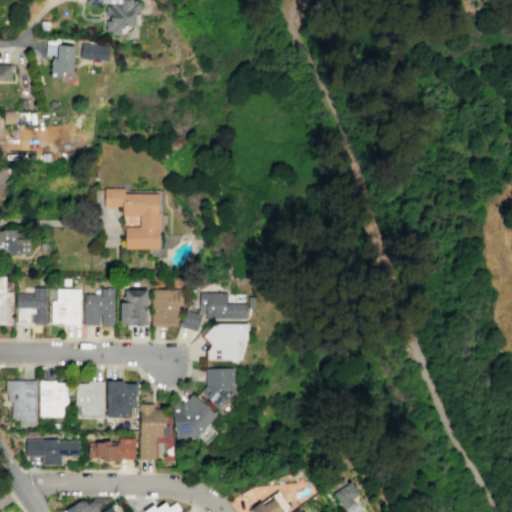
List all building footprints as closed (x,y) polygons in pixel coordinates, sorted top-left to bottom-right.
[(85,0),(85,4),(102,4),(102,3),(110,3),(110,5),(105,5),(104,30),(109,30),(109,34),(123,34),(123,32),(130,25),(134,25),(134,12),(138,12),(138,2),(135,2),(135,0),(85,0)] [(45,44),(44,53),(51,54),(49,76),(61,77),(61,70),(70,71),(71,54),(75,55),(76,46),(73,46),(73,45),(56,43),(56,45),(45,44)] [(80,43),(108,46),(106,61),(78,58),(80,43)] [(0,83),(11,84),(11,68),(0,67),(0,83)] [(3,112),(15,112),(14,122),(2,122),(3,112)] [(123,248),(157,248),(157,229),(159,229),(159,213),(157,213),(157,193),(123,193),(123,187),(102,187),(103,207),(120,207),(120,215),(138,215),(138,225),(123,225),(123,248)] [(0,252),(30,253),(31,239),(17,239),(17,230),(0,230),(0,252)] [(45,287),(44,324),(32,324),(32,313),(29,313),(29,322),(15,322),(15,309),(14,309),(15,293),(33,293),(33,287),(45,287)] [(55,288),(79,288),(79,324),(63,324),(63,322),(50,322),(50,300),(55,300),(55,288)] [(113,324),(113,288),(102,288),(102,294),(84,294),(84,324),(113,324)] [(150,288),(177,289),(176,326),(149,325),(150,288)] [(146,289),(121,289),(121,324),(146,324),(146,289)] [(0,291),(11,291),(11,325),(0,324),(0,291)] [(244,319),(244,303),(227,302),(227,293),(199,292),(198,306),(196,313),(185,310),(179,325),(195,331),(199,315),(204,310),(204,318),(244,319)] [(247,324),(216,323),(201,334),(210,343),(205,350),(205,361),(237,361),(237,341),(247,341),(247,324)] [(233,368),(206,368),(206,405),(233,405),(233,368)] [(38,380),(55,379),(55,382),(67,382),(67,404),(61,404),(61,415),(38,416),(38,380)] [(4,380),(35,380),(35,426),(17,425),(17,419),(10,419),(10,401),(6,401),(6,394),(4,394),(4,380)] [(86,380),(103,380),(103,417),(78,416),(78,404),(73,404),(74,382),(86,382),(86,380)] [(106,380),(122,381),(136,381),(136,394),(134,394),(134,407),(129,407),(129,417),(105,417),(106,380)] [(209,434),(206,399),(173,401),(175,436),(209,434)] [(139,458),(155,459),(155,436),(166,436),(166,409),(155,409),(155,404),(139,404),(139,458)] [(214,432),(206,425),(197,436),(205,442),(214,432)] [(78,456),(78,439),(25,439),(25,456),(42,456),(42,464),(61,464),(61,456),(78,456)] [(127,441),(88,441),(88,459),(127,459),(127,441)] [(332,492),(349,480),(358,493),(351,498),(353,501),(343,509),(332,492)] [(248,511),(247,510),(260,501),(262,505),(272,498),(281,511),(248,511)] [(62,511),(61,510),(79,500),(85,499),(87,503),(92,500),(98,510),(94,511),(62,511)] [(141,511),(175,511),(180,509),(175,502),(167,507),(164,502),(155,507),(152,504),(141,511)]
